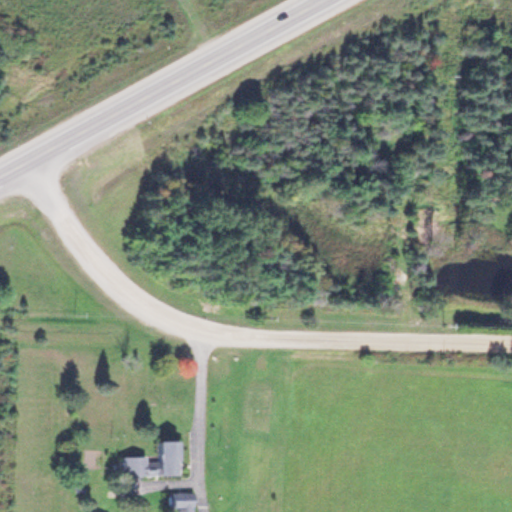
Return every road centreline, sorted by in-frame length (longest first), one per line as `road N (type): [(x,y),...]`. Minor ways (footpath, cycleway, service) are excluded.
road 1 (residential): [(32,165),(98,269),(123,292),(197,327),(511,340)]
road 2 (secondary): [(0,182),(331,0)]
